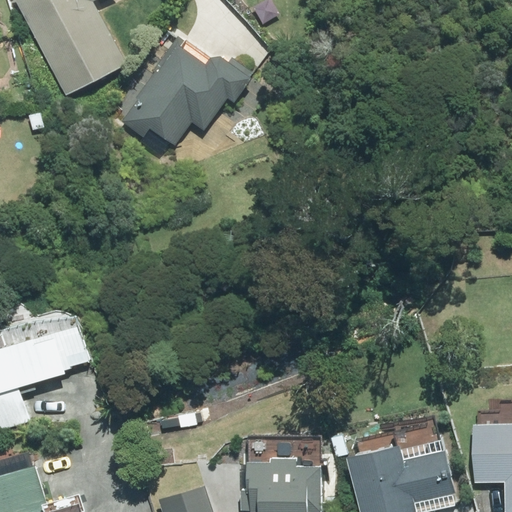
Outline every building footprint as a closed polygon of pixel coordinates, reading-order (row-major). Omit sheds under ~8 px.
[(132,63),(101,0),(23,0),(70,94),(132,63)] [(209,129),(234,97),(241,102),(259,79),(230,56),(220,57),(216,62),(181,35),(154,70),(158,74),(140,97),(143,99),(124,122),(145,140),(156,126),(179,144),(197,121),(209,129)] [(41,113),(29,116),(33,131),(45,127),(41,113)] [(82,367),(73,335),(38,345),(34,331),(0,341),(0,428),(41,416),(31,382),(82,367)] [(456,353),(452,382),(474,385),(478,356),(456,353)] [(511,511),(511,422),(478,422),(479,480),(509,480),(510,504),(504,505),(504,511),(511,511)] [(450,450),(448,439),(413,446),(413,443),(358,453),(370,511),(426,511),(424,500),(464,492),(455,448),(450,450)] [(327,511),(328,466),(305,467),(305,458),(279,458),(279,462),(254,462),(254,511),(327,511)] [(54,511),(53,511),(40,465),(0,476),(0,511),(92,511),(90,503),(54,511)] [(223,511),(215,482),(167,496),(171,511),(223,511)]
